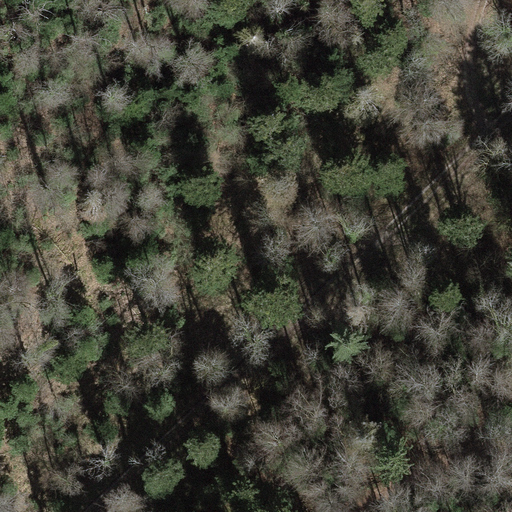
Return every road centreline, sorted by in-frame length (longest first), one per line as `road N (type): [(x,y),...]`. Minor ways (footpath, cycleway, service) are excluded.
road 1 (track): [(491,132),(85,511)]
road 2 (track): [(341,511),(436,464),(511,441)]
road 3 (track): [(480,0),(468,58),(470,102),(491,132)]
